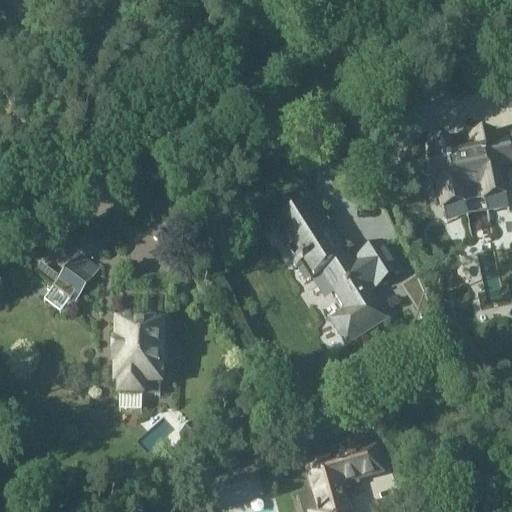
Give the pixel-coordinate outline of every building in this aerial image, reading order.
[(493,134),(428,148),(431,160),(427,161),(431,185),(435,184),(441,211),(507,197),(502,171),(511,168),(511,167),(511,166),(511,144),(506,145),(506,143),(496,145),(493,134)] [(0,158),(0,190),(4,191),(10,161),(0,158)] [(291,203),(295,210),(274,224),(285,241),(278,246),(293,268),(299,264),(300,265),(301,264),(311,278),(319,273),(342,311),(326,321),(343,347),(385,321),(367,292),(374,287),(357,261),(350,265),(306,194),(291,203)] [(92,281),(70,264),(51,290),(73,306),(92,281)] [(36,273),(54,286),(58,281),(39,267),(36,273)] [(421,289),(406,297),(416,313),(428,306),(421,289)] [(115,336),(113,336),(112,364),(114,364),(114,388),(118,388),(118,395),(139,396),(140,385),(158,385),(159,364),(165,359),(165,352),(159,347),(159,326),(116,325),(115,336)] [(342,450),(378,439),(372,420),(336,431),(342,450)] [(210,444),(201,434),(187,447),(196,457),(210,444)] [(255,453),(258,463),(269,460),(266,450),(255,453)] [(348,511),(343,493),(352,491),(351,487),(382,479),(374,450),(301,468),(312,511),(348,511)] [(214,511),(227,508),(220,483),(207,486),(214,511)]
